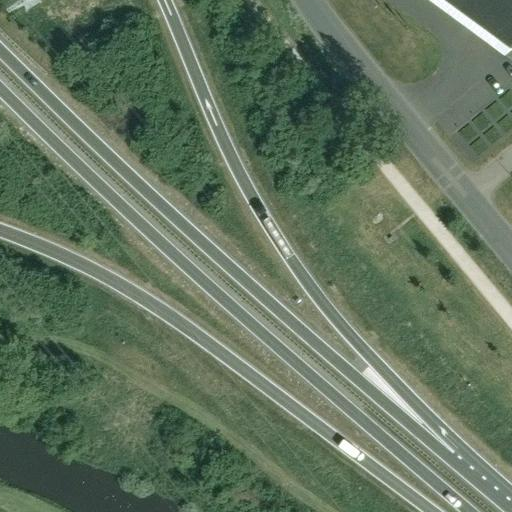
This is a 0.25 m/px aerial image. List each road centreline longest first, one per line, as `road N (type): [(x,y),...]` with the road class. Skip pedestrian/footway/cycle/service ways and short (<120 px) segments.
road 1 (trunk): [(0,86),(184,264),(471,511)]
road 2 (trunk): [(449,457),(197,236),(0,46)]
road 3 (trunk): [(449,457),(283,252),(237,174),(163,0)]
road 4 (trunk): [(0,231),(167,314),(431,511)]
road 5 (unclassified): [(511,249),(305,0)]
